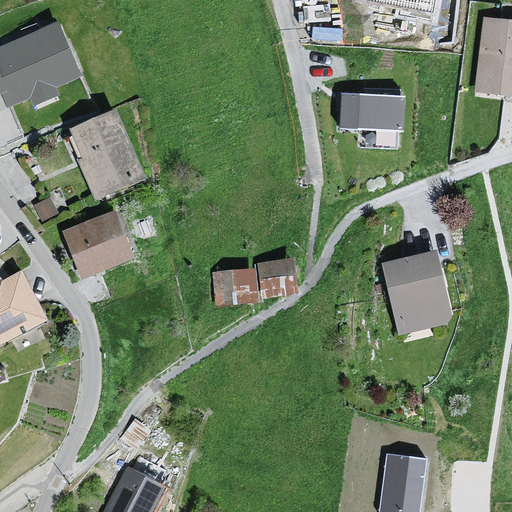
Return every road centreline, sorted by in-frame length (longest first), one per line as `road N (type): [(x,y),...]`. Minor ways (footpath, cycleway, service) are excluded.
road 1 (residential): [(0,196),(86,315),(93,343),(85,417),(47,511)]
road 2 (residential): [(283,0),(318,184)]
road 3 (residential): [(511,154),(377,203)]
